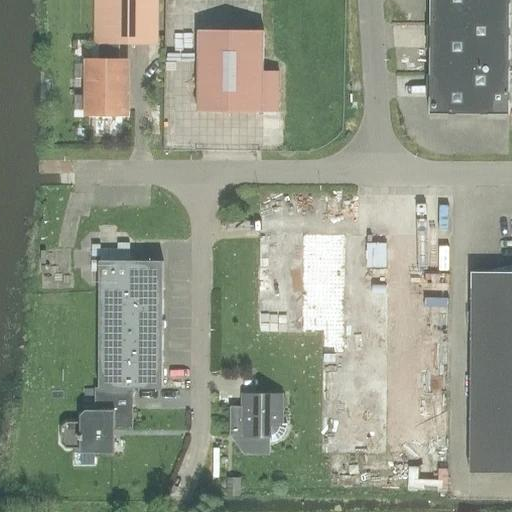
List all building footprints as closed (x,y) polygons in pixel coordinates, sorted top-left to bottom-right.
[(97,0),(97,41),(99,41),(120,42),(154,42),(154,0),(97,0)] [(430,0),(431,15),(511,15),(510,0),(430,0)] [(431,15),(430,65),(511,65),(511,15),(431,15)] [(263,30),(198,30),(198,112),(263,112),(263,110),(279,110),(279,71),(263,71),(263,30)] [(120,63),(120,42),(99,41),(99,63),(91,63),(90,80),(86,80),(86,95),(90,95),(90,112),(125,112),(125,64),(120,63)] [(511,65),(430,65),(430,115),(510,115),(511,65)] [(371,270),(391,270),(391,245),(370,245),(371,270)] [(134,389),(163,389),(164,261),(100,261),(99,388),(99,389),(134,389)] [(511,272),(472,272),(471,413),(511,413),(511,412),(511,272)] [(133,428),(134,389),(99,389),(99,388),(95,388),(95,410),(89,410),(89,411),(86,411),(81,416),(81,419),(80,419),(80,422),(70,422),(70,423),(67,423),(62,427),(62,431),(62,440),(62,444),(67,449),(70,449),(80,449),(80,453),(95,453),(95,457),(113,457),(113,453),(115,453),(115,428),(133,428)] [(370,444),(387,445),(389,390),(372,390),(370,444)] [(281,395),(256,395),(244,395),(244,407),(230,407),(230,437),(269,437),(269,443),(271,443),(274,442),(276,441),(278,440),(280,439),(282,438),(283,436),(285,434),(286,432),(287,429),(287,428),(287,426),(287,425),(281,424),(281,395)] [(511,433),(511,413),(471,413),(471,433),(491,433),(511,433)] [(491,433),(471,433),(471,473),(491,474),(491,433)] [(511,433),(491,433),(491,474),(511,474),(511,433)] [(241,497),(241,479),(228,479),(228,497),(241,497)]
